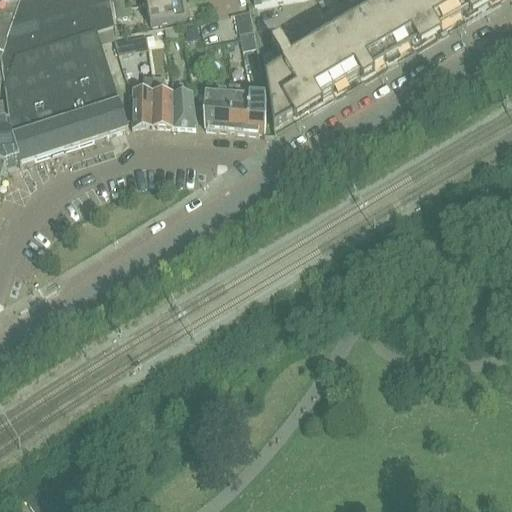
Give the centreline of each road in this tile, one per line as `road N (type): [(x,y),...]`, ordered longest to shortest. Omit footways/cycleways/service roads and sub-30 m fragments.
road 1 (residential): [(260,187),(227,157),(127,161),(45,201),(0,265)]
road 2 (tertiary): [(0,348),(260,187)]
road 3 (tertiary): [(260,187),(511,40)]
